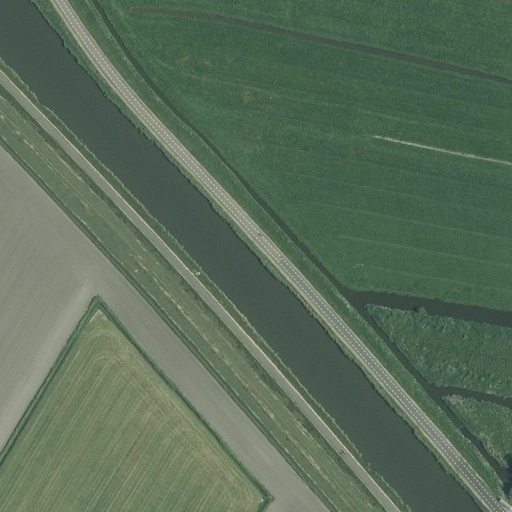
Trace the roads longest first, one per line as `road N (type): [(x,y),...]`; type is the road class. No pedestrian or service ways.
road 1 (unclassified): [(499,511),(156,128),(58,0)]
road 2 (unclassified): [(392,511),(174,261),(0,77)]
